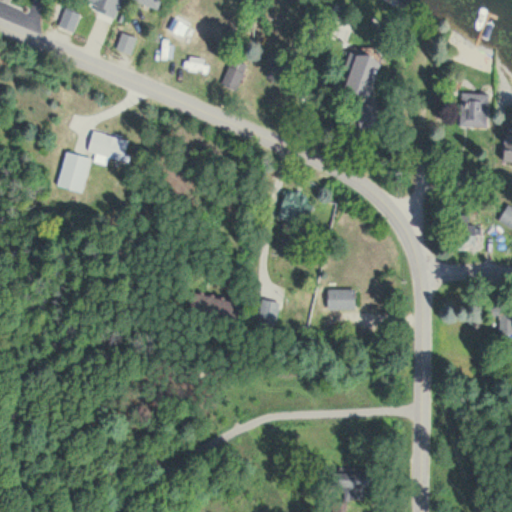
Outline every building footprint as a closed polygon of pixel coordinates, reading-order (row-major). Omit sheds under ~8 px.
[(130,0),(131,0),(158,9),(161,0),(130,0)] [(72,33),(80,15),(67,9),(59,28),(72,33)] [(345,70),(350,72),(345,90),(369,98),(380,60),(350,51),(345,70)] [(223,86),(239,91),(246,64),(230,60),(223,86)] [(460,127),(488,127),(488,94),(460,94),(460,127)] [(357,107),(360,129),(381,125),(378,103),(357,107)] [(122,163),(129,141),(93,130),(87,152),(122,163)] [(82,193),(90,157),(65,152),(57,188),(82,193)] [(276,216),(299,226),(304,215),(308,217),(315,203),(288,191),(276,216)] [(511,230),(511,207),(508,206),(498,222),(511,230)] [(476,244),(476,225),(454,225),(454,244),(476,244)] [(355,310),(355,290),(327,290),(327,310),(355,310)] [(242,303),(194,295),(189,322),(238,331),(242,303)] [(275,325),(280,303),(263,299),(258,322),(275,325)] [(499,317),(499,336),(511,335),(511,306),(493,306),(493,317),(499,317)] [(370,488),(370,473),(331,473),(331,490),(349,490),(349,500),(364,500),(364,488),(370,488)]
